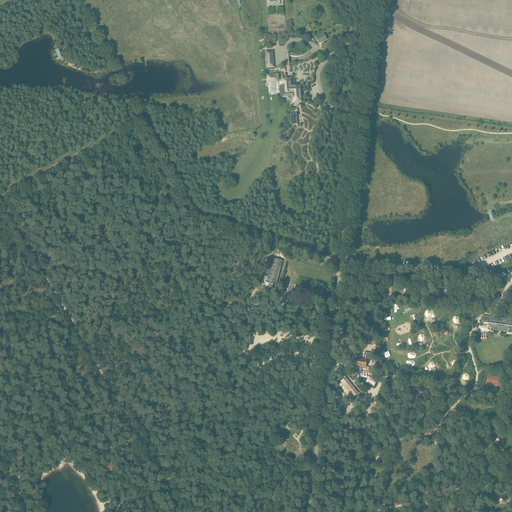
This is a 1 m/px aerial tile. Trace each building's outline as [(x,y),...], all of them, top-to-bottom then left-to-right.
[(319,43),(326,40),(323,34),(316,37),(319,43)] [(273,51),(265,51),(266,69),(274,68),(273,51)] [(292,97),(292,103),(302,102),(300,85),(292,86),(291,78),(282,79),(282,80),(278,80),(278,74),(266,75),(267,83),(279,83),(279,81),(282,81),(282,85),(283,85),(284,95),(293,94),(293,97),(292,97)] [(492,209),(488,210),(492,222),(496,221),(492,209)] [(272,288),(273,285),(276,285),(282,261),(273,258),(268,276),(264,275),(262,285),(272,288)] [(306,287),(305,292),(305,293),(315,294),(315,298),(323,300),(325,290),(306,287)] [(298,307),(304,309),(306,303),(300,301),(298,307)] [(482,316),(482,321),(482,323),(489,324),(492,324),(491,328),(494,330),(495,330),(499,331),(501,331),(505,331),(509,330),(511,329),(511,328),(511,319),(503,319),(494,318),(491,317),(482,316)] [(370,353),(365,352),(364,357),(364,358),(364,359),(356,358),(355,367),(360,367),(360,368),(362,369),(362,368),(366,368),(367,359),(367,358),(372,359),(373,353),(370,353)] [(348,376),(338,384),(351,400),(361,391),(348,376)] [(488,376),(486,383),(501,387),(502,379),(488,376)] [(414,389),(413,397),(428,399),(429,390),(425,390),(426,387),(423,387),(423,388),(420,387),(417,387),(417,389),(414,389)] [(407,459),(405,458),(408,454),(403,449),(400,453),(398,452),(395,456),(403,463),(407,459)] [(350,478),(337,482),(339,486),(351,481),(350,478)] [(505,496),(493,502),(495,506),(507,499),(505,496)]
